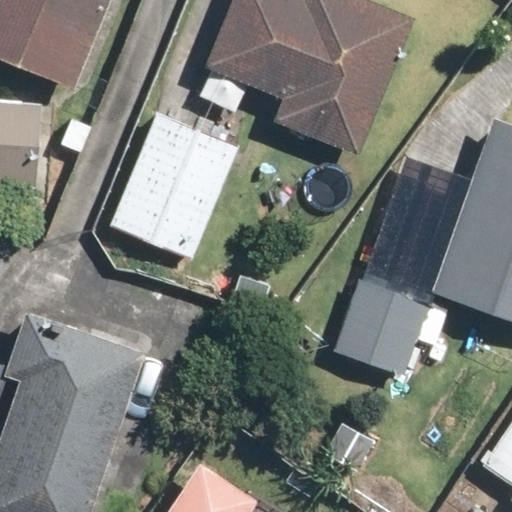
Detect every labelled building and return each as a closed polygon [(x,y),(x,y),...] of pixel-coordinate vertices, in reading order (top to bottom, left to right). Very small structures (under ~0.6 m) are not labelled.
[(0,0),(0,49),(72,74),(97,0),(0,0)] [(395,17),(342,0),(246,0),(213,103),(353,148),(395,17)] [(0,99),(0,181),(34,183),(38,101),(0,99)] [(153,108),(106,221),(187,254),(233,141),(153,108)] [(418,169),(387,272),(511,309),(511,123),(490,117),(470,185),(418,169)] [(0,401),(0,511),(87,511),(136,350),(26,317),(0,401)] [(205,459),(169,511),(258,511),(250,507),(258,495),(205,459)] [(495,511),(450,485),(433,511),(495,511)]
